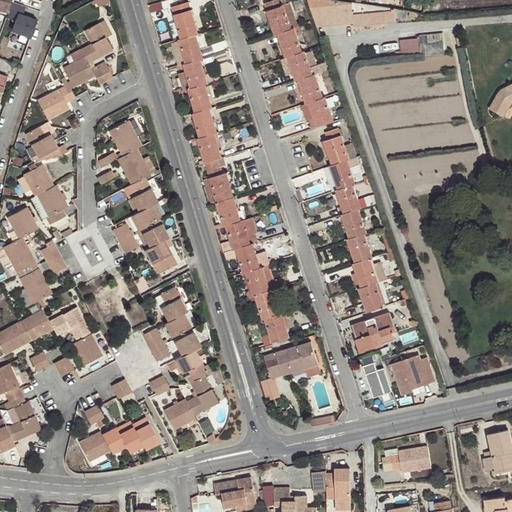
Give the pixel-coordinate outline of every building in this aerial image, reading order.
[(0,0),(0,8),(7,10),(10,2),(10,0),(0,0)] [(293,28),(284,3),(283,0),(274,0),(265,3),(274,34),(278,33),(285,57),(287,56),(290,65),(295,80),(298,79),(306,102),(309,102),(317,126),(333,121),(325,96),(323,97),(316,73),(313,74),(311,66),(317,64),(313,51),(306,53),(305,50),(302,51),(297,34),(295,27),(293,28)] [(403,19),(402,9),(340,0),(308,0),(318,26),(353,23),(354,25),(396,21),(396,19),(403,19)] [(184,68),(185,71),(190,88),(188,89),(195,112),(193,113),(199,137),(197,137),(205,161),(221,157),(223,157),(215,133),(218,131),(211,107),(212,106),(205,83),(208,82),(201,58),(203,58),(196,34),(199,33),(190,1),(172,7),(181,38),(171,41),(178,65),(176,65),(178,70),(184,68)] [(26,6),(10,2),(7,10),(6,15),(5,17),(16,21),(13,30),(31,38),(37,20),(23,15),(26,6)] [(291,2),(284,3),(293,28),(295,27),(298,26),(291,2)] [(98,23),(105,37),(111,34),(104,20),(98,23)] [(91,44),(81,49),(85,56),(88,63),(112,50),(105,37),(98,23),(85,31),(91,44)] [(400,40),(402,53),(421,52),(421,55),(443,52),(441,34),(419,36),(419,38),(400,40)] [(64,68),(71,82),(73,87),(95,75),(91,69),(88,63),(85,56),(64,68)] [(0,68),(9,72),(13,63),(0,58),(0,68)] [(98,65),(106,81),(112,78),(104,62),(98,65)] [(100,85),(106,81),(98,65),(91,69),(95,75),(100,85)] [(295,80),(290,65),(285,67),(290,82),(295,80)] [(190,88),(185,71),(179,73),(184,89),(188,89),(190,88)] [(71,99),(75,97),(71,88),(68,83),(65,78),(61,80),(64,86),(71,99)] [(511,84),(501,90),(491,108),(503,115),(510,103),(511,101),(511,84)] [(66,102),(71,99),(64,86),(59,89),(66,102)] [(59,89),(38,100),(48,119),(69,108),(66,102),(59,89)] [(136,149),(142,145),(136,135),(133,128),(128,120),(109,130),(120,152),(122,156),(136,149)] [(133,128),(136,135),(142,132),(138,125),(133,128)] [(39,158),(48,152),(50,151),(58,147),(51,133),(46,136),(40,126),(26,134),(32,145),(37,154),(39,158)] [(358,288),(366,311),(376,309),(384,306),(376,282),(387,278),(382,261),(373,264),(370,257),(372,256),(364,233),(367,232),(359,208),(374,203),(370,194),(361,197),(358,198),(355,189),(353,185),(355,184),(347,159),(349,159),(344,145),(338,127),(325,132),(328,139),(324,141),(332,164),(329,165),(338,189),(336,190),(344,213),(342,214),(349,238),(347,239),(354,262),(353,263),(356,272),(361,286),(358,288)] [(352,142),(344,145),(349,159),(357,156),(352,142)] [(67,150),(64,144),(58,147),(50,151),(54,157),(67,150)] [(31,157),(37,154),(32,145),(26,149),(31,157)] [(131,184),(145,177),(150,174),(151,173),(143,160),(136,149),(122,156),(118,159),(131,184)] [(39,158),(35,159),(37,162),(45,157),(46,159),(51,157),(48,152),(39,158)] [(114,152),(97,161),(97,162),(100,168),(107,164),(118,159),(115,155),(114,152)] [(151,173),(156,171),(148,156),(143,160),(151,173)] [(207,169),(221,165),(222,164),(221,157),(205,161),(207,169)] [(30,185),(35,196),(37,195),(54,186),(51,180),(57,177),(54,172),(49,175),(42,164),(36,167),(31,170),(24,175),(27,180),(30,185)] [(263,340),(264,344),(289,337),(282,312),(280,313),(273,289),(276,287),(274,279),(269,264),(260,267),(253,242),(257,241),(255,232),(256,231),(252,217),(240,220),(227,172),(223,173),(221,165),(207,169),(210,177),(217,201),(223,225),(226,225),(231,243),(223,245),(225,251),(236,248),(244,272),(245,271),(252,294),(256,293),(263,318),(265,318),(270,336),(263,338),(263,340)] [(161,175),(159,169),(156,171),(151,173),(150,174),(153,179),(161,175)] [(98,178),(101,184),(115,176),(113,173),(111,170),(110,171),(98,178)] [(152,204),(157,201),(158,201),(145,177),(131,184),(130,185),(135,195),(132,197),(139,211),(152,204)] [(211,203),(217,201),(210,177),(204,179),(211,203)] [(23,188),(30,185),(27,180),(20,183),(23,188)] [(68,206),(56,184),(54,186),(37,195),(48,216),(46,217),(50,224),(65,215),(62,209),(68,206)] [(130,185),(124,188),(129,199),(132,197),(135,195),(130,185)] [(35,196),(31,198),(42,219),(46,217),(48,216),(37,195),(35,196)] [(128,199),(135,213),(139,211),(132,197),(129,199),(128,199)] [(135,213),(128,217),(135,231),(159,218),(155,209),(152,204),(139,211),(135,213)] [(19,239),(23,237),(38,228),(27,208),(8,218),(19,239)] [(135,231),(136,233),(161,220),(159,218),(135,231)] [(161,220),(136,233),(138,236),(162,223),(161,220)] [(116,237),(129,229),(126,223),(112,230),(116,237)] [(164,239),(170,237),(162,223),(138,236),(145,248),(146,249),(164,239)] [(133,235),(129,229),(116,237),(119,242),(133,235)] [(58,241),(62,239),(56,231),(53,233),(58,241)] [(119,242),(122,247),(135,240),(133,235),(119,242)] [(19,239),(3,247),(5,250),(10,260),(17,273),(36,262),(23,237),(19,239)] [(146,249),(145,248),(152,264),(157,261),(163,271),(177,263),(164,239),(146,249)] [(135,240),(122,247),(125,253),(138,246),(135,240)] [(40,250),(44,258),(58,250),(54,243),(48,246),(40,250)] [(390,260),(397,258),(395,249),(387,251),(390,260)] [(0,255),(4,263),(10,260),(5,250),(0,252),(0,255)] [(44,258),(45,260),(59,253),(58,250),(44,258)] [(49,267),(63,260),(59,253),(45,260),(49,267)] [(53,273),(67,266),(63,260),(49,267),(53,273)] [(157,261),(152,264),(158,274),(163,271),(157,261)] [(17,273),(18,275),(37,264),(36,262),(17,273)] [(37,264),(18,275),(20,278),(39,268),(37,264)] [(39,301),(42,299),(52,294),(39,268),(20,278),(25,288),(33,303),(39,301)] [(357,288),(358,288),(361,286),(356,272),(352,273),(357,288)] [(274,279),(276,287),(289,284),(287,275),(274,279)] [(140,292),(145,289),(142,284),(139,278),(134,281),(140,292)] [(145,289),(150,286),(147,281),(142,284),(145,289)] [(184,313),(188,311),(175,287),(160,295),(166,305),(162,307),(169,321),(184,313)] [(18,292),(27,307),(33,303),(25,288),(18,292)] [(156,297),(162,307),(166,305),(160,295),(156,297)] [(50,322),(53,329),(57,335),(70,328),(75,338),(89,331),(77,307),(50,322)] [(19,322),(29,341),(53,329),(50,322),(43,309),(19,322)] [(197,323),(190,310),(188,311),(184,313),(191,326),(197,323)] [(169,321),(165,323),(172,336),(191,326),(184,313),(169,321)] [(361,351),(376,346),(375,341),(394,335),(392,330),(395,329),(390,313),(352,324),(361,351)] [(0,345),(5,354),(29,341),(19,322),(0,331),(0,345)] [(174,339),(192,329),(191,326),(172,336),(174,339)] [(156,328),(143,335),(146,341),(160,334),(156,328)] [(175,342),(194,332),(192,329),(174,339),(175,342)] [(89,331),(75,338),(77,341),(91,333),(89,331)] [(175,342),(182,355),(195,349),(201,345),(194,332),(175,342)] [(102,354),(91,333),(77,341),(72,344),(82,364),(102,354)] [(160,334),(146,341),(149,347),(162,340),(160,334)] [(375,341),(376,346),(395,340),(394,335),(375,341)] [(153,354),(166,347),(165,344),(162,340),(149,347),(153,354)] [(272,378),(293,372),(305,368),(306,372),(320,367),(311,341),(264,356),(272,378)] [(153,354),(156,361),(170,353),(166,347),(153,354)] [(194,380),(204,375),(208,373),(204,366),(195,349),(182,355),(175,359),(183,372),(188,370),(194,380)] [(437,380),(427,351),(392,364),(402,393),(437,380)] [(37,355),(44,368),(50,365),(44,353),(43,352),(37,355)] [(31,359),(37,372),(44,368),(37,355),(31,359)] [(68,356),(65,357),(54,362),(58,369),(71,362),(68,356)] [(385,366),(379,368),(376,360),(363,364),(374,396),(393,390),(385,366)] [(71,362),(58,369),(61,375),(72,370),(75,369),(71,362)] [(9,363),(0,366),(0,393),(5,392),(19,385),(9,363)] [(321,372),(320,367),(306,372),(308,376),(321,372)] [(78,380),(80,379),(75,369),(72,370),(78,380)] [(194,396),(187,400),(194,415),(218,402),(204,375),(194,380),(190,382),(195,392),(197,395),(194,396)] [(156,379),(163,392),(170,388),(163,376),(156,379)] [(115,392),(128,384),(125,379),(112,386),(115,392)] [(150,383),(155,392),(157,395),(163,392),(156,379),(150,383)] [(118,398),(132,391),(128,384),(115,392),(117,395),(118,398)] [(19,385),(5,392),(6,395),(20,388),(19,385)] [(9,401),(23,394),(20,388),(6,395),(9,401)] [(27,402),(23,394),(9,401),(4,404),(7,411),(15,408),(20,420),(13,423),(10,425),(17,440),(41,429),(28,401),(27,402)] [(187,400),(186,398),(178,403),(174,405),(164,410),(174,429),(196,417),(194,415),(187,400)] [(97,405),(91,408),(97,421),(104,417),(97,405)] [(15,408),(7,411),(13,423),(20,420),(15,408)] [(97,421),(91,408),(85,412),(91,424),(96,422),(97,421)] [(308,420),(312,425),(336,421),(334,414),(308,420)] [(136,430),(149,423),(146,417),(133,424),(134,426),(136,430)] [(133,424),(130,420),(116,428),(120,434),(134,426),(133,424)] [(144,445),(146,449),(159,442),(149,423),(136,430),(144,445)] [(7,426),(6,424),(0,427),(0,449),(1,451),(15,445),(14,442),(7,426)] [(14,442),(17,440),(10,425),(7,426),(14,442)] [(126,446),(130,453),(144,445),(136,430),(134,426),(120,434),(126,446)] [(111,449),(112,453),(126,446),(120,434),(116,428),(116,427),(102,434),(111,449)] [(494,469),(495,470),(511,467),(511,449),(508,429),(487,433),(491,451),(484,452),(485,457),(483,458),(486,471),(494,469)] [(111,449),(102,434),(100,431),(79,442),(89,461),(111,449)] [(206,438),(209,443),(215,438),(213,434),(206,438)] [(2,454),(16,447),(15,445),(1,451),(2,454)] [(431,467),(427,446),(398,451),(399,454),(391,455),(393,469),(401,468),(402,472),(431,467)] [(327,473),(327,499),(336,498),(336,509),(351,509),(350,468),(335,468),(335,473),(327,473)] [(324,472),(312,473),(314,493),(326,491),(324,472)] [(225,511),(237,509),(236,505),(256,501),(251,476),(214,483),(216,494),(222,493),(225,511)] [(290,500),(290,495),(290,487),(274,487),(275,506),(282,506),(282,511),(316,511),(316,507),(308,506),(307,495),(295,495),(295,500),(290,500)] [(484,500),(486,511),(495,509),(495,511),(511,511),(511,498),(505,500),(505,496),(484,500)] [(390,511),(412,511),(410,499),(396,501),(397,509),(390,511)] [(451,511),(450,500),(433,503),(435,511),(430,511),(451,511)] [(236,505),(237,509),(237,511),(258,508),(256,501),(236,505)]
